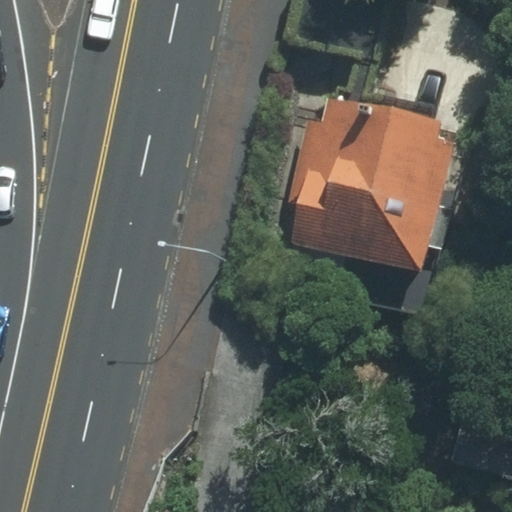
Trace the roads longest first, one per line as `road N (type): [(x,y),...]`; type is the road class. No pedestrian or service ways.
road 1 (primary): [(146,0),(27,511)]
road 2 (motorway): [(17,511),(16,299),(0,79)]
